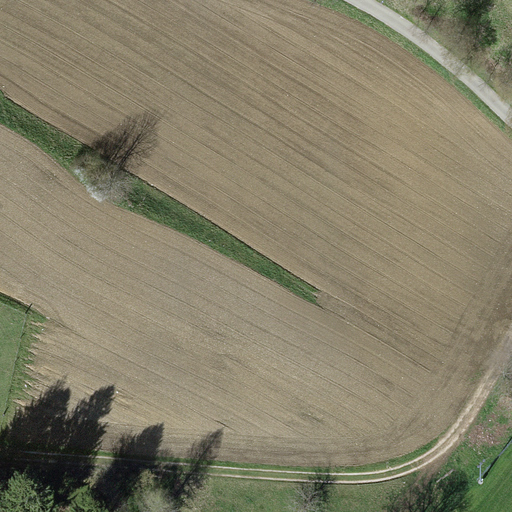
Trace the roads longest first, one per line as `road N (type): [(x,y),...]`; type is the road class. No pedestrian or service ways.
road 1 (track): [(24,455),(324,479),(385,473),(420,460),(449,434),(511,331)]
road 2 (unclassified): [(363,0),(511,114)]
